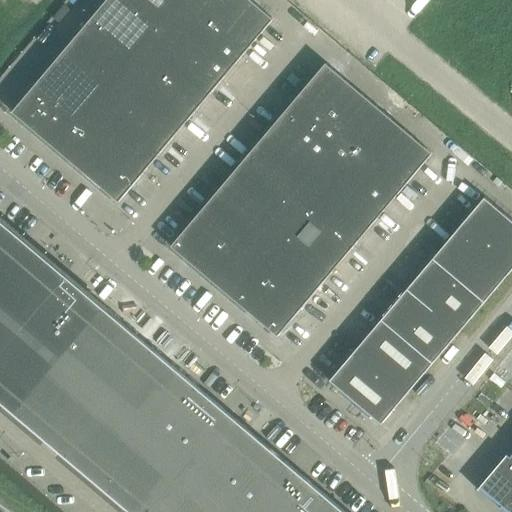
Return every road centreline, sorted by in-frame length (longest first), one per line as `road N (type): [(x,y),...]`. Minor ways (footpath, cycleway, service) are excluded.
road 1 (unclassified): [(373,482),(0,167)]
road 2 (unclassified): [(373,482),(511,316)]
